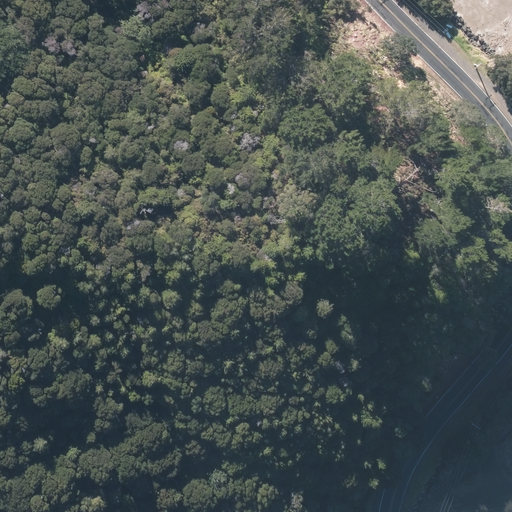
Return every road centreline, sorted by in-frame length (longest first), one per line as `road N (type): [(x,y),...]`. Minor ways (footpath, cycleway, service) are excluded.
road 1 (secondary): [(511,341),(412,467),(395,511)]
road 2 (secondary): [(379,0),(511,141)]
